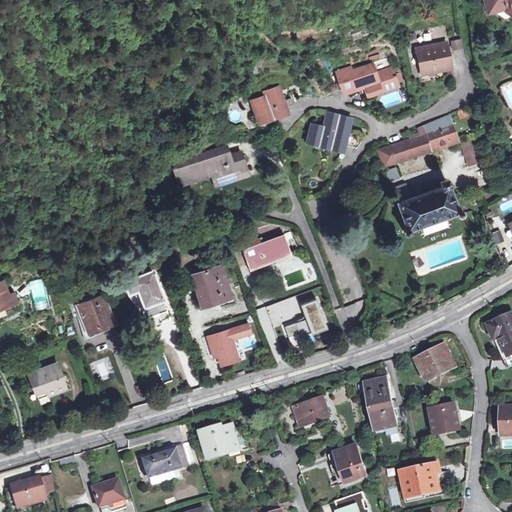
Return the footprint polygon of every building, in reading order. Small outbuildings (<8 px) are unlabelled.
[(501,15),(506,19),(511,17),(511,16),(511,0),(478,0),(483,16),(499,11),(501,15)] [(460,30),(452,31),(455,45),(463,43),(460,30)] [(447,38),(417,44),(421,69),(452,63),(447,38)] [(336,70),(344,92),(365,85),(366,90),(381,85),(379,79),(395,73),(389,54),(352,68),(351,64),(336,70)] [(381,85),(366,90),(368,94),(399,83),(395,73),(379,79),(381,85)] [(265,91),(251,97),(260,122),(289,111),(286,103),(293,100),(291,94),(284,97),(280,87),(279,83),(264,89),(265,91)] [(288,85),(280,87),(284,97),(291,94),(288,85)] [(324,126),(312,123),(308,139),(320,142),(320,144),(332,147),(333,143),(345,146),(346,143),(358,145),(363,138),(364,130),(350,127),(345,126),(348,115),(327,110),(324,126)] [(410,131),(411,135),(380,146),(386,163),(457,138),(447,112),(418,124),(419,127),(410,131)] [(466,165),(481,162),(475,138),(460,142),(466,165)] [(332,147),(332,149),(344,151),(345,146),(333,143),(332,147)] [(178,164),(179,164),(182,181),(217,174),(219,185),(252,179),(248,160),(237,162),(234,148),(179,159),(179,162),(177,162),(178,164)] [(392,182),(401,178),(396,166),(387,171),(392,182)] [(411,193),(407,180),(394,185),(409,223),(414,226),(455,210),(458,206),(446,178),(441,180),(441,182),(411,193)] [(265,257),(290,247),(284,232),(293,228),(292,225),(288,223),(283,222),(272,223),(276,235),(262,240),(261,235),(244,242),(253,267),(267,261),(265,257)] [(265,257),(267,261),(291,252),(290,247),(265,257)] [(227,300),(234,298),(224,263),(195,272),(205,302),(226,296),(227,300)] [(159,310),(161,318),(172,314),(155,268),(128,279),(134,297),(143,293),(151,313),(159,310)] [(0,304),(3,303),(7,312),(16,308),(5,279),(0,280),(0,304)] [(106,302),(111,300),(107,289),(80,299),(84,309),(82,310),(90,332),(103,327),(102,323),(111,319),(106,302)] [(328,327),(318,298),(300,304),(305,318),(285,324),(289,336),(298,333),(299,337),(328,327)] [(119,322),(111,300),(106,302),(111,319),(102,323),(103,327),(119,322)] [(159,310),(151,313),(153,320),(161,318),(159,310)] [(499,335),(508,354),(511,352),(511,310),(487,322),(494,337),(499,335)] [(369,330),(379,326),(376,320),(367,324),(369,330)] [(246,325),(206,336),(212,358),(216,357),(219,365),(237,360),(231,338),(249,333),(246,325)] [(499,335),(494,337),(503,356),(508,354),(499,335)] [(437,370),(454,360),(445,343),(416,358),(428,378),(438,373),(437,370)] [(108,357),(92,363),(99,381),(115,375),(108,357)] [(46,387),(48,393),(67,385),(63,376),(65,372),(61,371),(57,360),(30,371),(38,391),(46,387)] [(455,364),(454,360),(437,370),(438,373),(455,364)] [(387,426),(393,425),(393,424),(400,422),(389,374),(382,376),(382,374),(376,375),(376,377),(366,379),(377,426),(386,425),(387,426)] [(46,387),(38,391),(40,396),(48,393),(46,387)] [(325,395),(296,405),(301,423),(331,413),(325,395)] [(456,401),(432,407),(438,431),(462,426),(456,401)] [(511,404),(498,405),(500,437),(511,436),(511,404)] [(238,422),(233,423),(241,447),(247,445),(238,422)] [(241,447),(233,423),(224,426),(223,423),(202,430),(211,460),(223,456),(221,450),(228,447),(229,451),(241,447)] [(356,442),(335,450),(345,481),(366,474),(356,442)] [(183,445),(145,457),(151,477),(190,466),(183,445)] [(436,461),(403,468),(408,495),(441,488),(436,461)] [(18,497),(29,503),(48,498),(46,493),(57,490),(55,474),(42,478),(42,477),(15,485),(18,497)] [(109,509),(114,511),(127,508),(125,500),(126,500),(120,480),(111,483),(112,486),(96,490),(101,507),(102,507),(103,510),(109,509)] [(280,511),(276,500),(248,510),(248,511),(280,511)] [(358,511),(360,511),(357,503),(337,509),(337,511),(358,511)]
